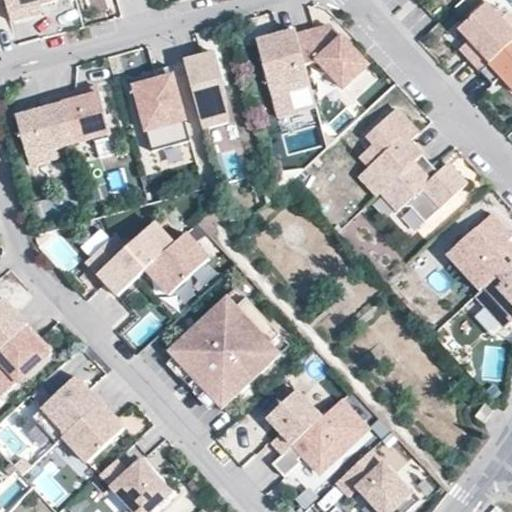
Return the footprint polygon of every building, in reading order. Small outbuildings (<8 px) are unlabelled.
[(4,0),(11,22),(27,18),(25,11),(58,2),(57,0),(4,0)] [(0,4),(0,40),(10,39),(3,3),(0,4)] [(481,72),(511,43),(511,32),(486,4),(459,30),(469,41),(463,46),(472,56),(469,59),(481,72)] [(373,73),(330,27),(297,36),(305,66),(318,63),(349,95),(373,73)] [(469,41),(459,30),(453,35),(463,46),(469,41)] [(270,39),(257,42),(277,118),(316,107),(305,66),(297,36),(296,32),(277,37),(279,43),(271,46),(270,39)] [(277,37),(270,39),(271,46),(279,43),(277,37)] [(511,43),(481,72),(493,85),(497,81),(501,77),(507,83),(511,88),(511,43)] [(230,123),(224,86),(217,88),(215,83),(223,80),(216,54),(185,63),(203,130),(230,123)] [(147,78),(133,82),(152,153),(191,142),(170,67),(153,72),(154,74),(156,82),(148,84),(147,78)] [(154,74),(146,77),(147,78),(148,84),(156,82),(154,74)] [(507,83),(501,77),(497,81),(502,87),(507,83)] [(110,135),(98,88),(59,99),(72,146),(110,135)] [(59,99),(59,98),(40,103),(42,111),(16,118),(30,167),(58,160),(55,150),(72,146),(59,99)] [(381,194),(422,156),(410,143),(419,134),(397,110),(367,137),(374,145),(360,158),(370,168),(359,178),(378,197),(381,194)] [(422,156),(381,194),(394,208),(399,203),(407,203),(422,219),(463,181),(448,165),(439,174),(435,177),(430,171),(434,168),(422,156)] [(439,173),(434,168),(430,171),(435,177),(439,173)] [(281,191),(277,181),(262,195),(269,203),(281,191)] [(481,293),(511,263),(511,245),(509,242),(511,239),(511,235),(493,215),(474,232),(476,234),(469,241),(467,239),(447,257),(481,293)] [(146,272),(174,245),(155,225),(127,250),(115,238),(87,264),(118,297),(146,272)] [(469,241),(476,234),(474,232),(467,239),(469,241)] [(169,297),(209,260),(185,235),(174,245),(146,272),(169,297)] [(506,329),(511,323),(511,263),(481,293),(476,297),(506,329)] [(0,284),(0,292),(22,308),(34,293),(8,274),(0,284)] [(236,309),(246,300),(237,290),(227,299),(236,309)] [(246,300),(236,309),(227,299),(168,353),(222,410),(280,356),(271,346),(280,337),(246,300)] [(0,303),(0,352),(27,328),(28,326),(4,300),(0,303)] [(0,396),(2,399),(28,375),(25,371),(29,367),(32,371),(51,353),(27,328),(0,352),(0,396)] [(280,356),(290,347),(280,337),(271,346),(280,356)] [(64,439),(101,405),(76,378),(32,419),(57,446),(64,439)] [(272,443),(283,455),(323,419),(298,391),(267,420),(282,435),(272,443)] [(283,455),(273,465),(285,478),(301,463),(298,460),(303,456),(320,475),(368,430),(341,402),(323,419),(283,455)] [(496,410),(487,402),(476,417),(485,424),(496,410)] [(88,465),(125,430),(101,405),(64,439),(88,465)] [(407,511),(418,502),(371,452),(339,481),(352,496),(359,490),(379,511),(392,511),(395,509),(397,511),(407,511)] [(33,468),(25,459),(16,467),(24,476),(33,468)] [(150,511),(170,493),(141,462),(128,474),(116,461),(94,481),(106,495),(114,489),(134,511),(150,511)] [(208,488),(196,476),(187,484),(199,496),(208,488)]
